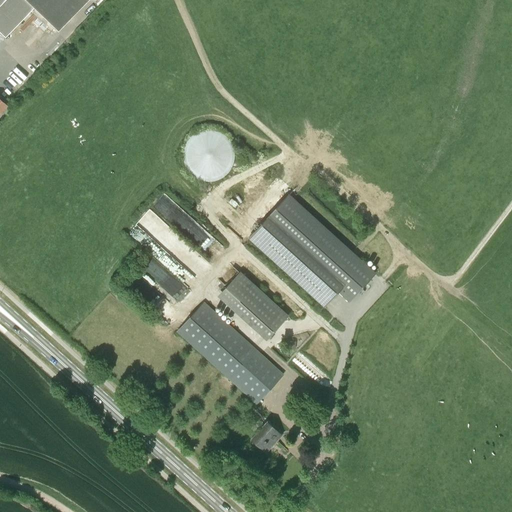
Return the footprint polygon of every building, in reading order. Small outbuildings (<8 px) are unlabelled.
[(0,0),(0,31),(6,37),(35,7),(59,31),(88,0),(0,0)] [(349,302),(376,272),(289,194),(249,238),(324,307),(338,292),(349,302)] [(240,271),(218,296),(267,341),(289,316),(240,271)] [(206,300),(177,332),(256,404),(283,374),(276,367),(238,333),(239,331),(206,300)] [(267,422),(258,431),(251,439),(266,452),(267,451),(265,450),(273,442),(274,443),(282,435),(267,422)]
